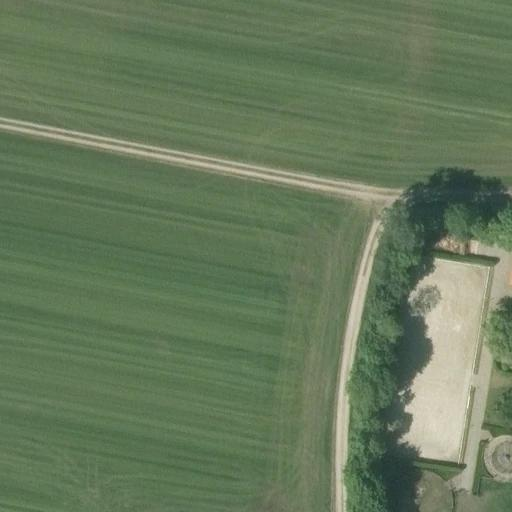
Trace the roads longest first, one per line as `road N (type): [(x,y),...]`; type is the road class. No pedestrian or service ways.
road 1 (track): [(342,511),(344,395),(377,200),(511,198)]
road 2 (track): [(377,200),(0,127)]
